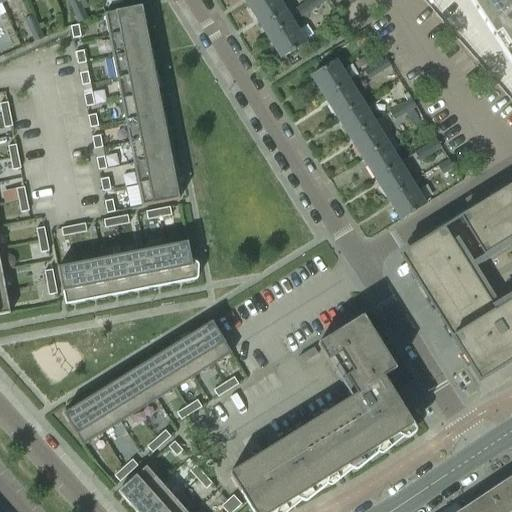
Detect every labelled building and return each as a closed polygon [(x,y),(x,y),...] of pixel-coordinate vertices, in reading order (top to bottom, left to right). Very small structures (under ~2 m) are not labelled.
[(68,0),(73,11),(81,8),(77,0),(68,0)] [(272,0),(244,0),(252,13),(272,0)] [(272,0),(252,13),(266,35),(290,20),(277,0),(272,0)] [(314,8),(327,0),(310,0),(310,1),(314,8)] [(511,0),(477,0),(482,6),(475,10),(494,39),(500,35),(511,53),(511,0)] [(314,8),(310,1),(296,9),(300,17),(314,8)] [(73,11),(78,23),(86,20),(81,8),(73,11)] [(141,8),(112,13),(104,15),(108,36),(146,29),(141,8)] [(29,31),(37,27),(32,16),(24,19),(29,31)] [(304,44),(290,20),(266,35),(281,59),(291,52),(291,53),(295,51),(294,50),(304,44)] [(78,26),(70,27),(72,40),(81,38),(78,26)] [(29,31),(34,43),(42,39),(37,27),(29,31)] [(112,58),(150,50),(146,29),(108,36),(112,58)] [(117,79),(154,72),(150,50),(112,58),(117,79)] [(83,52),(75,53),(77,66),(86,64),(83,52)] [(379,73),(389,67),(384,59),(374,66),(379,73)] [(311,76),(324,97),(348,83),(335,62),(311,76)] [(379,73),(374,66),(364,72),(369,80),(379,73)] [(121,100),(158,93),(154,72),(117,79),(121,100)] [(87,73),(79,74),(81,87),(90,85),(87,73)] [(324,97),(337,118),(361,103),(354,93),(360,89),(354,79),(348,83),(324,97)] [(125,122),(162,115),(158,93),(121,100),(125,122)] [(91,94),(83,95),(85,108),(94,106),(91,94)] [(410,100),(403,104),(400,106),(404,114),(415,108),(410,100)] [(0,104),(0,109),(2,117),(10,115),(7,103),(0,104)] [(337,118),(349,138),(373,123),(361,103),(337,118)] [(400,106),(397,108),(389,113),(394,120),(404,114),(400,106)] [(12,127),(10,115),(2,117),(4,129),(12,127)] [(96,115),(87,117),(90,129),(98,128),(96,115)] [(129,143),(166,136),(162,115),(125,122),(129,143)] [(349,138),(362,159),(386,144),(373,123),(349,138)] [(100,136),(91,138),(94,151),(102,149),(100,136)] [(133,165),(170,157),(166,136),(129,143),(133,165)] [(429,155),(440,148),(435,141),(425,147),(429,155)] [(386,144),(362,159),(375,179),(399,164),(398,163),(386,144)] [(16,146),(7,147),(10,159),(18,158),(16,146)] [(419,161),(429,155),(425,147),(414,154),(419,161)] [(137,186),(175,179),(170,157),(133,165),(137,186)] [(20,170),(18,158),(10,159),(12,171),(20,170)] [(104,158),(95,159),(98,172),(107,170),(104,158)] [(375,179),(388,199),(411,185),(405,174),(411,171),(404,160),(398,163),(399,164),(375,179)] [(461,183),(453,168),(448,161),(438,167),(443,175),(446,173),(454,187),(461,183)] [(108,179),(99,180),(102,193),(110,191),(108,179)] [(175,179),(137,186),(142,208),(179,200),(175,179)] [(511,181),(501,189),(503,191),(490,199),(488,197),(476,204),(477,207),(399,256),(409,272),(407,274),(414,286),(417,284),(426,300),(424,302),(432,314),(434,312),(444,328),(441,329),(449,342),(452,340),(461,356),(459,357),(466,370),(469,368),(479,384),(511,363),(511,181)] [(424,206),(411,185),(388,199),(401,220),(411,214),(411,215),(415,213),(414,212),(424,206)] [(16,190),(18,202),(26,200),(24,188),(16,190)] [(28,212),(26,200),(18,202),(20,214),(28,212)] [(112,200),(104,202),(106,214),(115,213),(112,200)] [(159,218),(171,216),(169,208),(157,210),(159,218)] [(159,218),(157,210),(146,213),(147,221),(159,218)] [(127,216),(115,219),(117,227),(129,224),(127,216)] [(105,229),(117,227),(115,219),(103,221),(105,229)] [(85,225),(73,227),(74,235),(86,233),(85,225)] [(61,229),(62,237),(74,235),(73,227),(61,229)] [(38,242),(46,240),(44,228),(36,230),(38,242)] [(46,240),(38,242),(40,254),(48,252),(46,240)] [(187,243),(165,248),(172,283),(194,279),(187,243)] [(150,287),(172,283),(165,248),(143,252),(150,287)] [(150,287),(143,252),(122,256),(129,291),(150,287)] [(122,256),(101,260),(108,295),(129,291),(122,256)] [(108,295),(101,260),(80,264),(87,300),(108,295)] [(87,300),(80,264),(57,268),(64,304),(87,300)] [(52,271),(44,272),(46,284),(54,283),(52,271)] [(54,283),(46,284),(48,296),(56,295),(54,283)] [(0,316),(10,314),(5,292),(0,293),(0,316)] [(229,475),(251,511),(276,511),(413,427),(383,379),(396,370),(363,318),(317,346),(351,399),(229,475)] [(211,323),(193,334),(212,366),(231,354),(211,323)] [(194,377),(212,366),(193,334),(174,346),(194,377)] [(175,389),(194,377),(174,346),(156,357),(175,389)] [(137,369),(157,400),(175,389),(156,357),(137,369)] [(138,412),(157,400),(137,369),(119,380),(138,412)] [(228,392),(238,385),(234,378),(224,384),(228,392)] [(119,380),(100,392),(120,423),(138,412),(119,380)] [(217,398),(228,392),(224,384),(213,391),(217,398)] [(100,392),(82,403),(102,435),(120,423),(100,392)] [(186,407),(191,414),(201,408),(197,401),(186,407)] [(83,446),(102,435),(82,403),(63,415),(83,446)] [(176,414),(181,421),(191,414),(186,407),(176,414)] [(156,439),(161,445),(170,437),(165,431),(156,439)] [(152,453),(161,445),(156,439),(147,447),(152,453)] [(176,457),(182,451),(174,442),(168,448),(176,457)] [(132,460),(123,468),(128,475),(137,467),(132,460)] [(189,472),(197,481),(203,475),(195,466),(189,472)] [(134,508),(161,484),(146,467),(118,493),(133,509),(134,508)] [(119,483),(128,475),(123,468),(114,477),(119,483)] [(211,484),(203,475),(197,481),(205,490),(211,484)] [(511,511),(511,477),(488,493),(500,511),(511,511)] [(162,511),(175,500),(161,484),(134,508),(133,509),(135,511),(162,511)] [(462,511),(500,511),(488,493),(461,511),(462,511)] [(235,511),(241,505),(233,496),(227,501),(235,511)] [(185,511),(175,500),(162,511),(185,511)] [(233,511),(235,511),(227,501),(221,507),(225,511),(233,511)]
